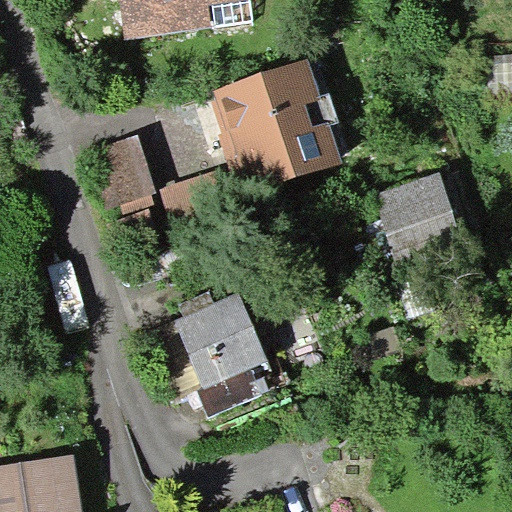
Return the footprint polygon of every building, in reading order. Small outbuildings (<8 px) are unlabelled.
[(124,0),(128,30),(217,18),(214,0),(124,0)] [(304,58),(216,89),(252,190),(340,158),(304,58)] [(138,126),(89,142),(109,204),(158,188),(138,126)] [(442,168),(371,193),(395,261),(465,237),(442,168)] [(186,313),(173,319),(204,385),(263,358),(233,295),(216,303),(210,288),(180,302),(186,313)] [(0,464),(0,511),(80,511),(72,454),(0,464)]
